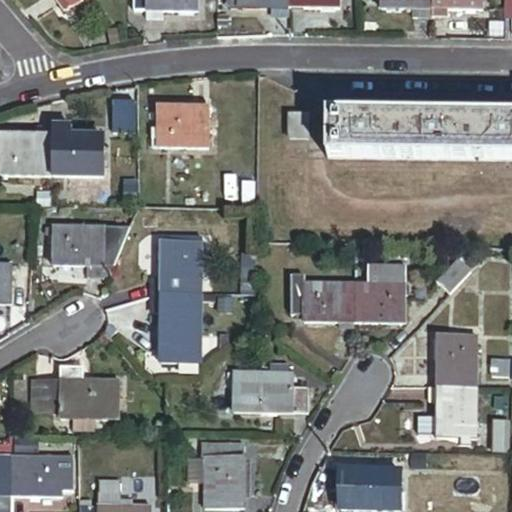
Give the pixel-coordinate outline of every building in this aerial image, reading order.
[(51,0),(64,15),(87,0),(51,0)] [(148,17),(164,17),(200,17),(199,0),(134,0),(135,17),(148,17)] [(240,13),(239,0),(230,0),(230,12),(240,13)] [(291,13),(290,0),(239,0),(240,13),(271,13),(291,13)] [(290,0),(291,13),(341,14),(341,0),(290,0)] [(433,15),(433,0),(384,0),(384,4),(384,15),(414,15),(433,15)] [(485,0),(433,0),(433,15),(449,15),(485,15),(485,0)] [(433,22),(433,15),(414,15),(414,25),(433,25),(433,22)] [(164,25),(164,17),(148,17),(149,25),(164,25)] [(191,110),(156,110),(157,149),(207,149),(208,110),(206,110),(206,104),(191,104),(191,110)] [(318,123),(298,123),(298,146),(318,146),(318,123)] [(511,125),(337,124),(337,163),(511,164),(511,125)] [(101,137),(51,138),(51,176),(101,177),(101,137)] [(51,176),(51,138),(1,138),(2,176),(51,176)] [(114,267),(130,229),(105,229),(54,229),(54,267),(87,267),(87,278),(109,278),(114,267)] [(162,237),(162,246),(201,245),(201,237),(162,237)] [(163,296),(201,297),(201,245),(162,246),(163,281),(154,281),(153,298),(163,295),(163,296)] [(10,268),(0,267),(0,306),(9,307),(10,268)] [(369,271),(369,288),(405,288),(405,271),(369,271)] [(354,326),(355,288),(305,288),(305,280),(291,281),(291,320),(303,320),(303,326),(338,327),(354,326)] [(356,288),(355,288),(354,326),(405,327),(405,288),(369,288),(356,288)] [(201,346),(201,297),(163,296),(162,346),(201,346)] [(438,341),(438,391),(477,390),(478,341),(438,341)] [(201,346),(162,346),(162,363),(177,364),(177,358),(201,358),(201,346)] [(493,364),(492,380),(508,380),(508,365),(493,364)] [(60,381),(60,420),(118,420),(119,381),(83,381),(83,368),(60,368),(60,381)] [(272,376),(233,375),(233,413),(307,414),(308,388),(292,388),(292,375),(288,375),(288,368),(273,368),(272,376)] [(27,381),(15,380),(14,414),(27,414),(27,381)] [(33,419),(60,420),(60,381),(33,381),(33,419)] [(477,390),(438,391),(438,405),(438,422),(438,442),(466,442),(470,442),(476,442),(477,390)] [(418,422),(418,438),(438,442),(438,422),(418,422)] [(509,454),(509,424),(493,424),(493,454),(509,454)] [(244,446),(205,445),(205,460),(204,484),(204,507),(242,508),(244,446)] [(0,497),(10,497),(11,458),(0,457),(0,497)] [(62,458),(11,458),(10,497),(62,498),(62,493),(62,458)] [(73,458),(62,458),(62,493),(73,493),(73,458)] [(205,460),(189,459),(188,483),(204,484),(205,460)] [(400,511),(401,477),(341,476),(340,511),(400,511)] [(100,482),(100,507),(121,508),(120,482),(100,482)]
